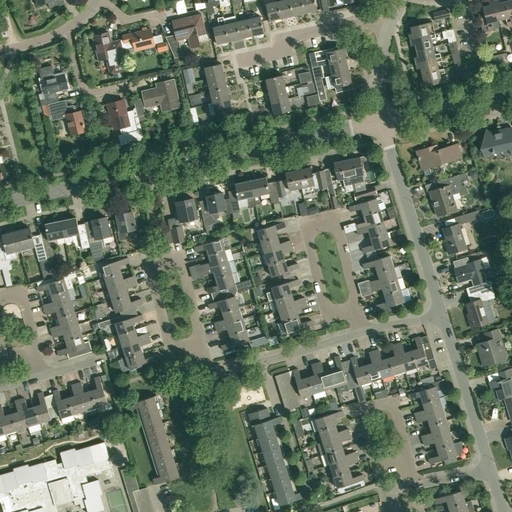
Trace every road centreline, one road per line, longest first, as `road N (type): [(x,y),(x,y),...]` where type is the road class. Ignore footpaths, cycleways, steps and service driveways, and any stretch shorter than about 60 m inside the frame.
road 1 (tertiary): [(0,204),(382,121)]
road 2 (residential): [(358,307),(336,226),(312,223),(325,306),(337,312)]
road 3 (residential): [(441,317),(382,121)]
road 4 (residential): [(200,342),(183,270),(163,260),(152,277),(166,336),(181,348)]
road 5 (residential): [(206,373),(364,332)]
road 6 (residential): [(490,471),(441,317)]
road 7 (residential): [(241,60),(285,50),(289,37),(359,20),(387,28)]
road 8 (tertiary): [(382,121),(511,91)]
